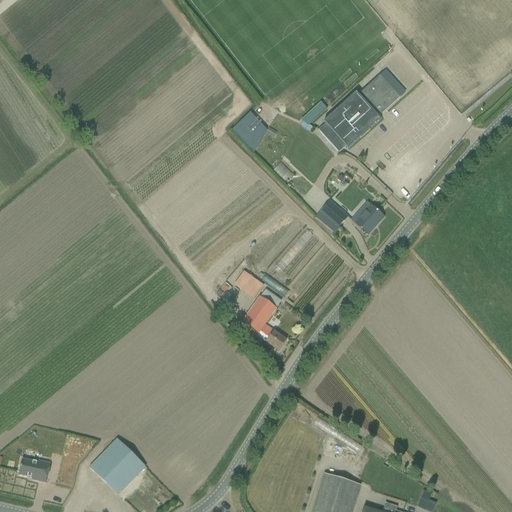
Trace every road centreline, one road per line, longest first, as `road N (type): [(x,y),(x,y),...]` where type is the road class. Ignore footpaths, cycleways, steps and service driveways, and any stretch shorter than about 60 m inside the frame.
road 1 (unclassified): [(212,501),(313,344),(441,185),(511,120)]
road 2 (unknown): [(459,119),(432,98),(374,151),(384,170),(400,177),(432,146)]
